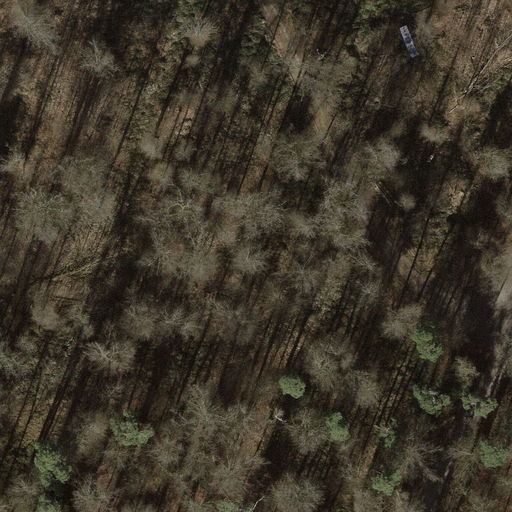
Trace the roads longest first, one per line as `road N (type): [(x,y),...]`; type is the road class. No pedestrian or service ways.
road 1 (track): [(502,330),(402,271),(266,0)]
road 2 (track): [(414,511),(511,318)]
